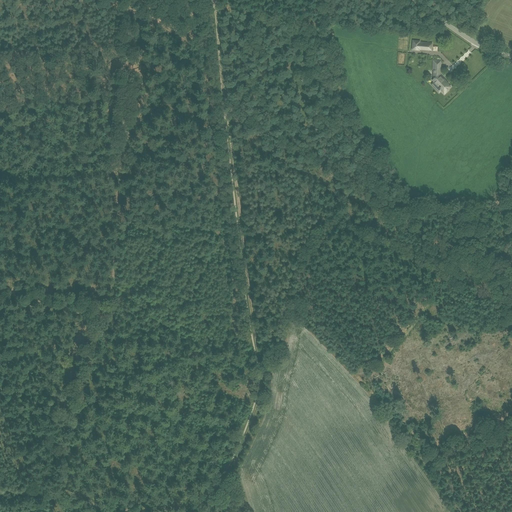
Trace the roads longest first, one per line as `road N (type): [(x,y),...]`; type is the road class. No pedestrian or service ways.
road 1 (track): [(230,132),(260,390),(228,473),(188,511)]
road 2 (track): [(230,132),(214,0)]
